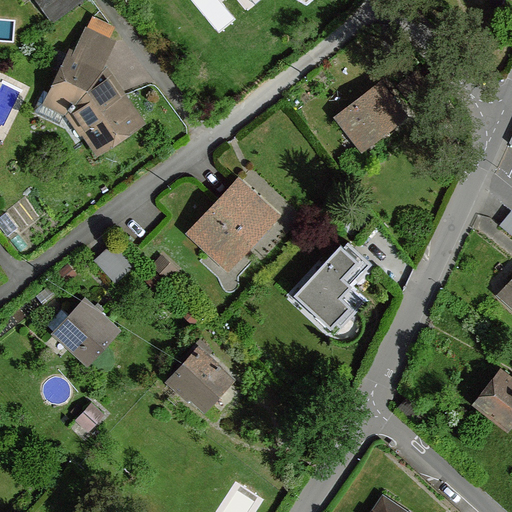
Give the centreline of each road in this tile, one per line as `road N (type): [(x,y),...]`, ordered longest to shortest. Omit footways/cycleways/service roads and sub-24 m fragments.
road 1 (residential): [(499,125),(372,407)]
road 2 (residential): [(499,125),(392,0)]
road 3 (residential): [(372,407),(485,511)]
road 4 (residential): [(372,407),(302,511)]
